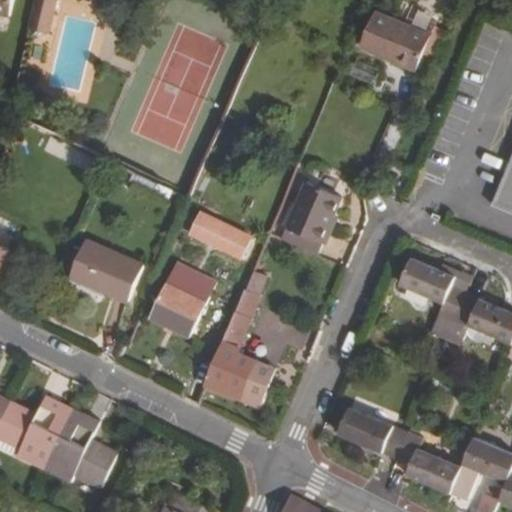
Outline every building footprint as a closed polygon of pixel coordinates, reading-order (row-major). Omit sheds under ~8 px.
[(0,0),(0,12),(10,15),(13,0),(0,0)] [(57,0),(36,0),(30,28),(50,32),(57,0)] [(436,35),(379,13),(369,40),(398,52),(396,57),(421,68),(436,35)] [(398,52),(369,40),(366,46),(396,57),(398,52)] [(511,159),(493,206),(511,213),(511,159)] [(350,194),(315,179),(295,225),(291,236),(328,251),(333,239),(336,240),(341,224),(338,221),(343,210),(350,194)] [(347,212),(343,210),(338,221),(341,224),(347,212)] [(253,235),(205,212),(195,232),(244,256),(253,235)] [(151,264),(95,237),(88,251),(95,256),(85,277),(134,299),(151,264)] [(0,281),(16,248),(0,240),(0,281)] [(95,256),(88,251),(77,273),(85,277),(95,256)] [(222,279),(181,259),(152,315),(193,335),(222,279)] [(457,277),(413,259),(402,286),(446,303),(434,332),(449,338),(451,334),(457,320),(467,293),(453,287),(457,277)] [(269,296),(252,288),(214,381),(271,405),(280,381),(274,378),(280,365),(248,350),(269,296)] [(511,311),(503,307),(467,293),(457,320),(471,326),(511,342),(511,311)] [(451,334),(465,339),(471,326),(457,320),(451,334)] [(463,344),(465,339),(451,334),(449,338),(463,344)] [(286,367),(280,365),(274,378),(280,381),(286,367)] [(0,434),(25,446),(22,453),(46,465),(73,477),(76,470),(103,483),(120,448),(94,435),(102,416),(75,404),(50,392),(41,410),(15,398),(0,390),(0,434)] [(410,431),(351,407),(340,433),(399,459),(410,431)] [(424,437),(410,431),(399,459),(413,464),(409,474),(452,493),(464,466),(420,448),(424,437)] [(511,452),(476,437),(464,466),(452,493),(468,499),(480,471),(509,482),(511,474),(511,452)] [(511,474),(509,482),(504,493),(501,500),(511,504),(511,474)] [(501,500),(504,493),(489,487),(486,495),(501,501),(501,500)] [(216,511),(220,507),(194,495),(188,508),(170,500),(164,511),(216,511)] [(495,511),(501,501),(486,495),(478,511),(495,511)] [(317,511),(298,503),(287,506),(284,511),(317,511)]
